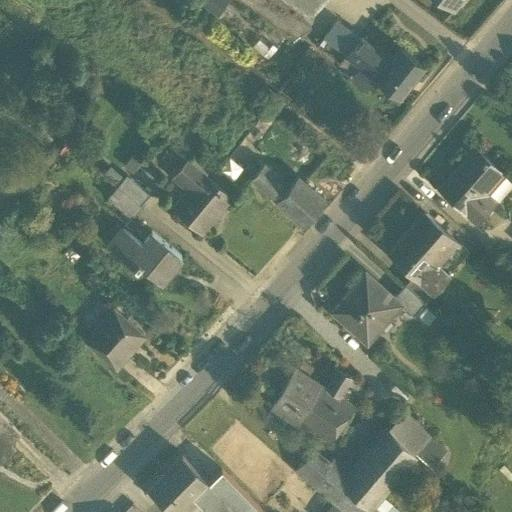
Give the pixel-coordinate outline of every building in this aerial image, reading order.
[(230,0),(228,0),(200,0),(199,3),(217,17),(230,0)] [(285,0),(307,17),(313,16),(325,0),(285,0)] [(442,0),(454,9),(460,0),(442,0)] [(323,38),(346,57),(360,38),(338,20),(323,38)] [(261,37),(252,49),(266,61),(276,49),(261,37)] [(374,80),(399,99),(425,67),(400,48),(389,61),(384,67),(373,58),(378,52),(360,38),(346,57),(359,67),(375,80),(374,80)] [(384,67),(389,61),(378,52),(373,58),(384,67)] [(365,92),(374,80),(375,80),(359,67),(349,80),(365,92)] [(439,187),(476,220),(491,203),(480,193),(500,171),(474,148),(465,158),(469,162),(455,178),(451,174),(439,187)] [(465,158),(451,174),(455,178),(469,162),(465,158)] [(174,207),(200,230),(229,196),(187,160),(175,175),(190,188),(174,207)] [(275,201),(303,225),(324,200),(297,176),(288,186),(263,163),(250,178),(270,196),(275,200),(275,201)] [(126,174),(117,186),(139,204),(149,192),(126,174)] [(240,190),(261,207),(270,196),(250,178),(240,190)] [(131,215),(139,204),(117,186),(108,196),(131,215)] [(412,273),(432,291),(446,275),(433,263),(454,239),(424,212),(407,232),(408,233),(390,253),(412,273)] [(139,261),(160,279),(181,255),(152,230),(141,242),(122,226),(108,243),(135,266),(139,261)] [(468,251),(454,239),(433,263),(446,275),(468,251)] [(331,310),(366,341),(400,302),(393,296),(365,271),(331,310)] [(403,284),(423,301),(432,291),(412,273),(403,284)] [(403,284),(393,296),(400,302),(413,313),(423,301),(403,284)] [(86,339),(115,364),(143,332),(114,306),(86,339)] [(271,405),(297,420),(321,383),(294,366),(271,405)] [(297,420),(328,440),(355,400),(349,397),(359,381),(336,368),(325,386),(321,383),(297,420)] [(389,427),(412,451),(414,450),(428,433),(403,410),(389,427)] [(0,458),(2,460),(15,447),(10,442),(20,432),(0,412),(0,458)] [(340,483),(366,505),(370,501),(378,491),(412,451),(389,427),(351,470),(340,483)] [(447,448),(428,433),(414,450),(432,465),(447,448)] [(332,499),(347,511),(359,511),(366,505),(340,483),(351,470),(333,455),(329,460),(311,448),(295,468),(332,499)] [(173,511),(174,511),(192,494),(208,479),(181,452),(147,486),(173,511)] [(192,494),(210,511),(251,511),(258,506),(220,467),(208,479),(192,494)] [(398,511),(400,510),(378,491),(370,501),(382,511),(398,511)] [(347,511),(332,499),(322,511),(347,511)] [(382,511),(370,501),(366,505),(359,511),(382,511)] [(120,511),(139,511),(132,502),(120,511)]
